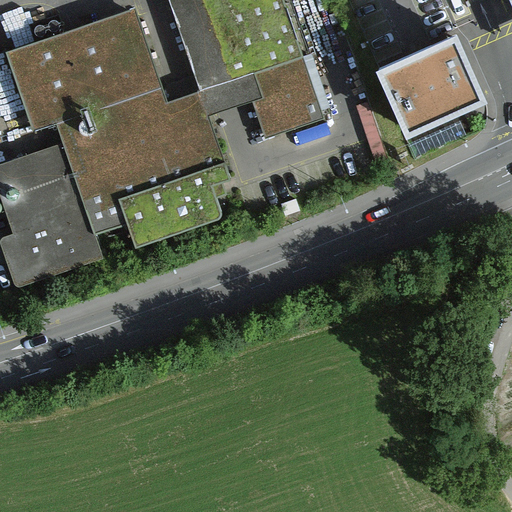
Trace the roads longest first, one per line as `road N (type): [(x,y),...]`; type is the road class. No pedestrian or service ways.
road 1 (secondary): [(0,363),(198,298),(511,173)]
road 2 (track): [(511,321),(488,388),(497,467),(511,488)]
